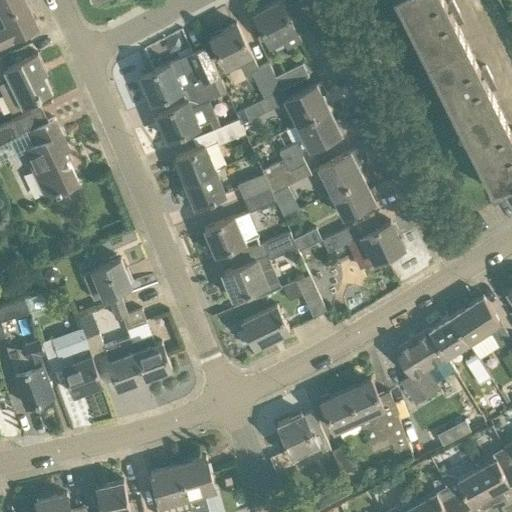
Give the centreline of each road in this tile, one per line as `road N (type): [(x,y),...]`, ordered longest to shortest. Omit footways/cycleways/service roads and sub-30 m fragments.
road 1 (residential): [(234,401),(83,60)]
road 2 (residential): [(464,270),(332,0)]
road 3 (residential): [(234,401),(464,270)]
road 4 (residential): [(0,470),(143,437),(234,401)]
road 5 (residential): [(83,60),(193,0)]
